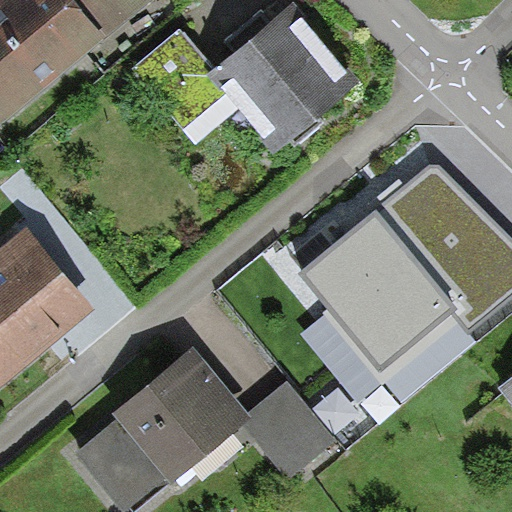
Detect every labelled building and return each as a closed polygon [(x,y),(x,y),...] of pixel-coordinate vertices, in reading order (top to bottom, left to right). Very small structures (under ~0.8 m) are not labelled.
[(0,0),(0,111),(147,0),(0,0)] [(204,15),(141,64),(188,125),(241,85),(283,139),(370,73),(313,0),(275,0),(223,40),(204,15)] [(303,271),(383,370),(452,311),(468,331),(511,295),(511,240),(440,166),(429,166),(303,271)] [(0,390),(96,312),(27,227),(0,249),(0,390)] [(119,417),(75,453),(124,511),(165,478),(170,484),(244,425),(254,417),(251,413),(194,347),(114,412),(119,417)] [(511,379),(499,390),(511,405),(511,379)] [(290,481),(338,442),(289,382),(251,413),(254,417),(244,425),(290,481)]
